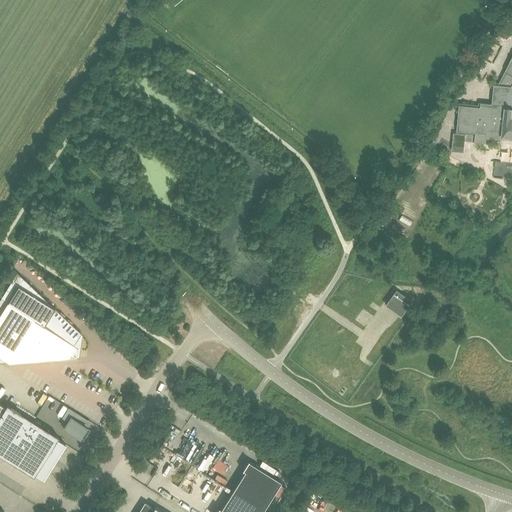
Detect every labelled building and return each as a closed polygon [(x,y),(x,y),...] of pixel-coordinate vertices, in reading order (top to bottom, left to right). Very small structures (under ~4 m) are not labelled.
[(457,133),(466,134),(465,141),(488,143),(488,139),(508,140),(508,137),(511,137),(511,57),(499,83),(494,83),(492,104),(479,103),(479,105),(460,103),(457,133)] [(452,149),(464,150),(466,134),(454,133),(452,149)] [(374,229),(367,239),(371,241),(378,232),(374,230),(374,229)] [(55,309),(17,285),(0,312),(0,356),(8,362),(76,357),(77,349),(77,348),(73,346),(81,334),(55,309)] [(412,301),(396,290),(393,293),(385,305),(401,317),(409,305),(409,304),(412,301)] [(339,353),(330,370),(344,378),(353,361),(339,353)] [(0,455),(34,476),(35,474),(44,479),(66,445),(57,439),(59,437),(7,404),(6,407),(0,403),(0,455)] [(63,418),(68,421),(64,428),(84,441),(91,429),(78,421),(81,416),(69,409),(63,418)] [(175,434),(178,428),(169,422),(165,429),(175,434)] [(173,449),(177,440),(172,438),(168,447),(173,449)] [(244,471),(232,490),(263,510),(281,482),(248,461),(248,460),(242,470),(242,471),(243,470),(244,471)] [(261,511),(263,510),(232,490),(225,502),(220,510),(218,508),(219,508),(218,508),(215,511),(261,511)]
